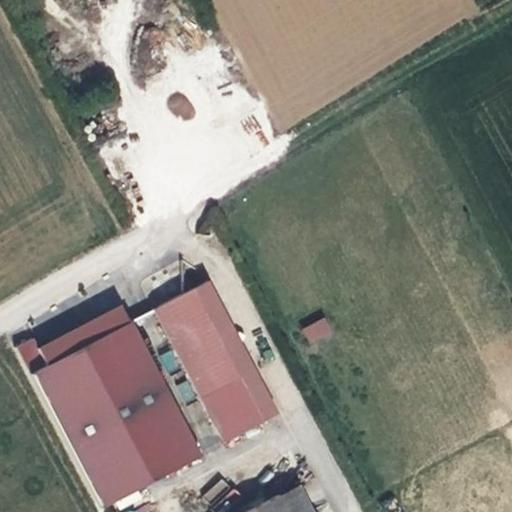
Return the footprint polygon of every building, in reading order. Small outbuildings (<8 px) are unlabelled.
[(206,278),(154,304),(222,437),(274,411),(206,278)] [(30,335),(14,345),(99,504),(196,453),(119,305),(38,348),(30,335)] [(324,315),(301,329),(310,344),(333,330),(324,315)] [(212,479),(205,506),(226,511),(230,511),(238,486),(212,479)] [(241,511),(309,511),(294,483),(241,511)]
